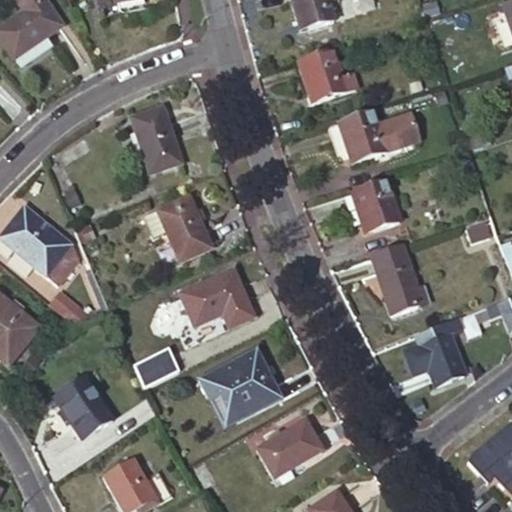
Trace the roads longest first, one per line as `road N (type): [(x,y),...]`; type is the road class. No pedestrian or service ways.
road 1 (residential): [(216,46),(293,261),(402,470)]
road 2 (residential): [(0,178),(109,88),(216,46)]
road 3 (residential): [(511,382),(402,470)]
